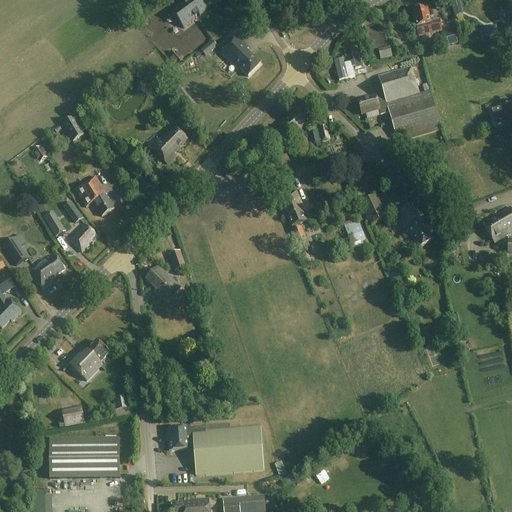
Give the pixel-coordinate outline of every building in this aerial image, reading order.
[(208,9),(201,0),(188,0),(185,2),(185,1),(172,10),(183,27),(196,18),(195,16),(199,14),(200,15),(208,9)] [(431,24),(427,9),(413,13),(419,38),(442,32),(440,22),(431,24)] [(454,31),(447,33),(450,45),(458,42),(454,31)] [(444,47),(442,37),(427,41),(430,50),(444,47)] [(249,49),(238,38),(221,54),(238,71),(240,69),(249,77),(261,64),(247,50),(249,49)] [(212,41),(200,50),(205,56),(216,47),(212,41)] [(420,95),(412,68),(379,78),(384,94),(376,97),(376,96),(358,102),(362,116),(379,111),(381,116),(389,114),(398,143),(441,130),(430,92),(420,95)] [(196,81),(191,77),(188,80),(185,76),(178,84),(187,92),(196,81)] [(312,120),(299,107),(280,126),(290,137),(299,129),(301,131),(312,120)] [(453,119),(458,136),(477,131),(472,114),(453,119)] [(85,136),(74,118),(62,125),(73,143),(85,136)] [(331,141),(327,125),(318,127),(321,143),(331,141)] [(188,140),(176,129),(171,134),(170,133),(166,137),(165,136),(152,150),(168,165),(176,156),(174,154),(188,140)] [(86,184),(105,216),(115,210),(106,196),(107,196),(96,177),(86,184)] [(102,217),(105,216),(86,184),(76,190),(87,208),(94,204),(102,217)] [(301,204),(297,192),(291,194),(291,196),(285,199),(284,197),(277,199),(282,212),(285,211),(292,227),(293,227),(294,230),(292,231),(297,245),(307,241),(300,224),(306,222),(299,205),(301,204)] [(388,218),(377,195),(359,204),(371,227),(388,218)] [(66,209),(78,225),(86,218),(73,203),(66,209)] [(433,241),(410,204),(394,214),(404,230),(406,229),(419,250),(433,241)] [(511,233),(511,210),(511,208),(493,218),(495,221),(485,227),(495,243),(511,233)] [(56,218),(47,224),(56,239),(66,233),(56,218)] [(353,230),(351,225),(345,227),(352,245),(366,240),(361,227),(353,230)] [(95,235),(86,226),(70,242),(83,253),(92,243),(90,241),(95,235)] [(26,245),(20,236),(3,247),(16,267),(28,259),(21,249),(26,245)] [(186,268),(180,252),(170,256),(175,272),(186,268)] [(65,271),(56,257),(47,264),(46,261),(31,271),(43,289),(52,283),(50,281),(65,271)] [(181,288),(159,267),(146,280),(162,295),(159,298),(166,304),(181,288)] [(6,280),(3,276),(0,277),(0,281),(1,283),(0,283),(0,308),(1,309),(0,309),(0,311),(0,312),(0,327),(2,330),(11,322),(12,323),(22,313),(9,300),(6,303),(2,296),(15,288),(8,278),(6,280)] [(483,285),(491,283),(489,276),(470,280),(473,293),(484,291),(483,285)] [(110,354),(97,341),(83,356),(80,354),(70,365),(87,382),(103,365),(101,364),(106,359),(105,359),(110,354)] [(128,396),(114,398),(116,411),(130,409),(128,396)] [(86,425),(83,408),(62,412),(65,428),(86,425)] [(231,430),(230,425),(206,426),(207,432),(206,432),(205,426),(167,429),(167,436),(169,436),(170,452),(188,451),(187,444),(194,443),(197,476),(264,471),(261,428),(231,430)] [(119,439),(51,439),(51,479),(119,479),(119,439)] [(285,463),(278,465),(281,477),(288,475),(285,463)] [(47,492),(33,492),(33,503),(53,503),(53,497),(47,497),(47,492)] [(264,511),(263,496),(223,500),(224,511),(264,511)] [(210,511),(210,500),(178,502),(178,504),(172,504),(172,511),(210,511)]
